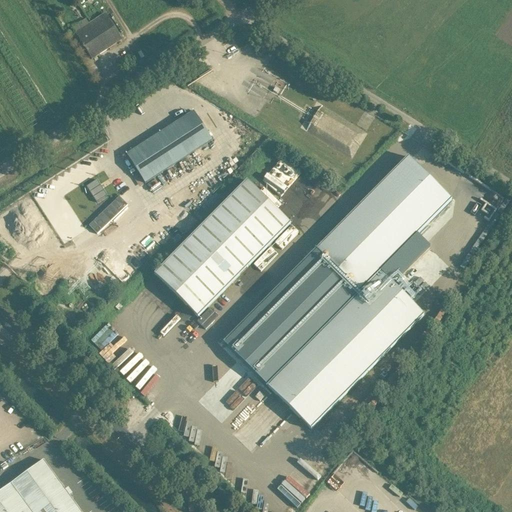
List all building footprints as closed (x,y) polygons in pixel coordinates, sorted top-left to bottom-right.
[(122,40),(116,31),(105,14),(75,34),(92,59),(122,40)] [(252,45),(257,47),(255,51),(261,55),(265,49),(254,42),(252,45)] [(306,131),(352,159),(368,133),(322,105),(306,131)] [(127,155),(145,184),(212,140),(194,112),(127,155)] [(80,169),(92,161),(82,148),(71,156),(80,169)] [(316,250),(224,343),(267,386),(360,293),(381,272),(417,235),(450,202),(406,158),(316,250)] [(86,187),(97,203),(107,196),(97,180),(86,187)] [(253,187),(247,181),(154,275),(198,318),(290,224),(283,217),(253,187)] [(26,188),(31,195),(38,190),(33,183),(26,188)] [(118,195),(89,225),(98,234),(127,203),(118,195)] [(360,293),(267,386),(266,388),(267,389),(268,387),(311,430),(424,316),(393,285),(430,248),(417,235),(381,272),(360,293)] [(206,328),(218,315),(210,308),(198,321),(206,328)] [(107,323),(91,340),(102,351),(118,333),(107,323)] [(149,380),(134,366),(131,369),(117,357),(111,363),(145,396),(152,389),(145,383),(149,380)] [(0,492),(0,511),(81,511),(44,460),(0,492)]
